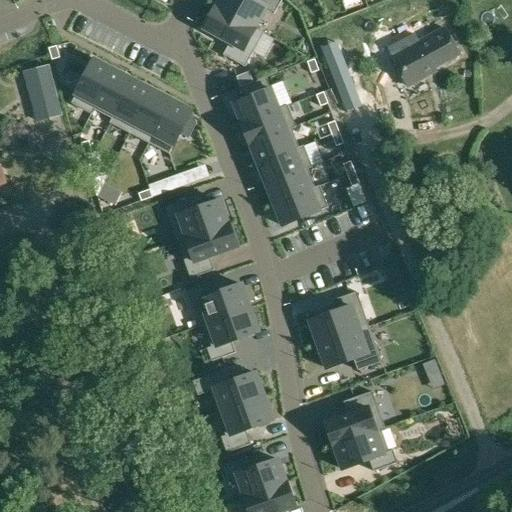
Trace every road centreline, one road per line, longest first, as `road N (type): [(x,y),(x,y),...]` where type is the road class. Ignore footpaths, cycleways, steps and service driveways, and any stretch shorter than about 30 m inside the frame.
road 1 (residential): [(320,511),(299,443),(270,277),(184,54),(167,43)]
road 2 (unknown): [(456,499),(312,141),(257,95),(223,81)]
road 3 (unknown): [(235,511),(110,157)]
